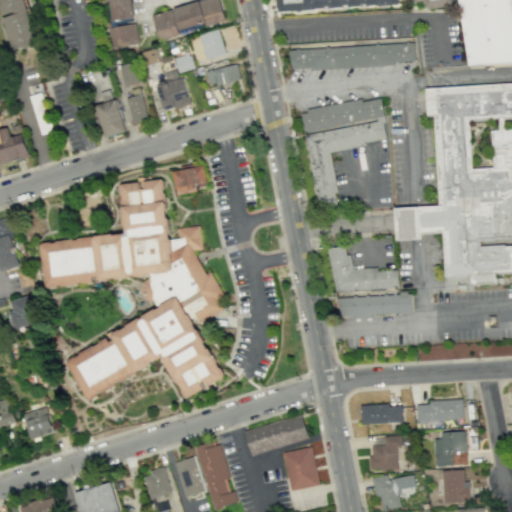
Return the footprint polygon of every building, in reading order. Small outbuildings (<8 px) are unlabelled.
[(0,0),(0,7),(6,29),(5,29),(7,37),(9,37),(12,49),(23,46),(24,48),(36,44),(26,8),(28,8),(25,0),(0,0)] [(133,18),(131,0),(108,0),(111,20),(133,18)] [(224,20),(219,0),(199,0),(172,7),(178,29),(204,23),(204,25),(224,20)] [(277,0),(403,0),(404,4),(278,12),(277,0)] [(416,0),(416,1),(426,0),(427,6),(429,6),(429,9),(454,5),(453,0),(416,0)] [(457,0),(511,0),(511,61),(468,64),(457,0)] [(153,13),(157,39),(177,36),(173,10),(153,13)] [(113,48),(139,42),(135,22),(109,28),(113,48)] [(206,59),(225,53),(217,29),(198,35),(206,59)] [(291,52),(293,68),(309,67),(310,72),(394,65),(393,61),(415,59),(413,42),(291,52)] [(126,86),(140,82),(134,61),(120,65),(126,86)] [(205,70),(209,85),(239,78),(236,63),(205,70)] [(401,239),(424,238),(424,232),(447,230),(450,278),(473,277),(473,288),(493,287),(493,278),(511,277),(511,82),(429,87),(430,112),(437,111),(441,203),(399,205),(401,239)] [(28,96),(40,92),(53,130),(41,134),(28,96)] [(148,120),(141,94),(126,97),(132,124),(148,120)] [(126,131),(116,98),(95,105),(105,137),(126,131)] [(380,98),(361,101),(360,98),(305,108),(306,112),(299,113),(317,208),(336,204),(334,192),(337,191),(329,152),(365,145),(364,142),(386,138),(383,122),(385,122),(380,98)] [(0,128),(0,163),(28,155),(22,133),(10,136),(7,127),(0,128)] [(203,168),(173,173),(177,198),(197,194),(197,189),(207,188),(203,168)] [(172,288),(179,299),(66,363),(90,403),(162,362),(186,405),(227,381),(196,329),(233,307),(204,259),(199,230),(178,231),(179,240),(171,241),(165,182),(119,188),(126,237),(40,247),(45,290),(150,278),(150,282),(141,285),(141,292),(146,302),(152,300),(172,288)] [(0,219),(0,270),(20,265),(7,217),(0,219)] [(398,287),(397,269),(377,270),(377,267),(352,268),(349,254),(345,254),(344,246),(326,247),(335,290),(398,287)] [(335,297),(339,315),(351,315),(351,318),(372,317),(371,314),(412,313),(411,293),(407,294),(407,291),(399,291),(399,294),(335,297)] [(10,300),(13,310),(9,311),(14,329),(37,323),(29,295),(10,300)] [(0,413),(0,414),(0,413),(0,426),(14,423),(9,398),(0,399),(0,413)] [(415,401),(416,421),(462,419),(462,400),(415,401)] [(360,424),(402,422),(401,403),(360,405),(360,424)] [(24,411),(29,438),(52,434),(48,407),(24,411)] [(244,431),(302,415),(309,439),(251,456),(244,431)] [(434,438),(435,466),(467,465),(466,431),(440,431),(441,438),(434,438)] [(397,469),(396,446),(401,446),(401,435),(384,436),(384,444),(371,444),(371,455),(368,455),(369,470),(397,469)] [(216,440),(196,447),(217,510),(237,503),(216,440)] [(284,452),(312,447),(320,485),(292,491),(284,452)] [(185,497),(205,491),(195,456),(174,462),(185,497)] [(171,492),(163,468),(142,474),(150,498),(171,492)] [(442,502),(469,501),(469,481),(464,481),(464,469),(442,470),(442,502)] [(400,507),(399,494),(414,493),(412,475),(388,478),(387,475),(372,477),(374,497),(380,496),(381,509),(400,507)] [(75,491),(79,511),(118,511),(112,482),(75,491)] [(19,505),(21,511),(59,511),(55,495),(19,505)] [(169,511),(167,500),(154,503),(155,511),(169,511)]
